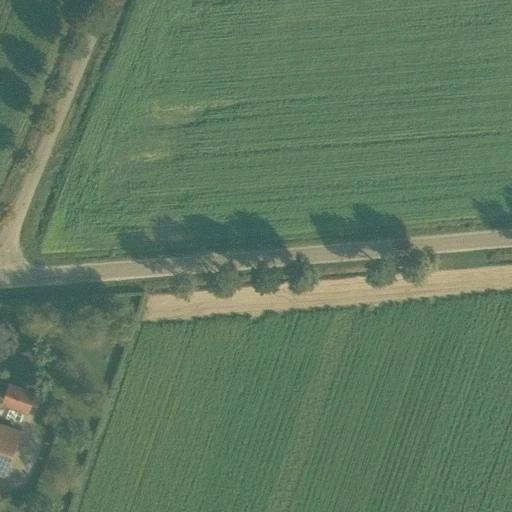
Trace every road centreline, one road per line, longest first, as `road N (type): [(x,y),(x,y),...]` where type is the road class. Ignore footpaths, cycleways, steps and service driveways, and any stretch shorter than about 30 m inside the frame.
road 1 (unclassified): [(511,238),(0,283)]
road 2 (unclassified): [(0,283),(113,0)]
